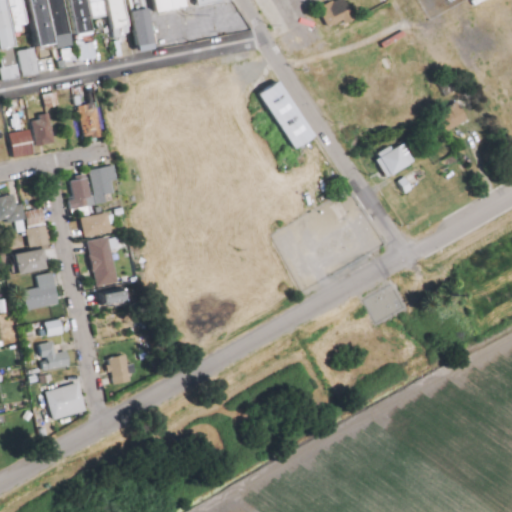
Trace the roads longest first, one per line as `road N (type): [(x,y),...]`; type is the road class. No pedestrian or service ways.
road 1 (residential): [(511,195),(0,486)]
road 2 (track): [(209,511),(511,345)]
road 3 (residential): [(239,0),(401,258)]
road 4 (residential): [(0,92),(265,40)]
road 5 (residential): [(50,164),(102,428)]
road 6 (track): [(280,65),(406,21)]
